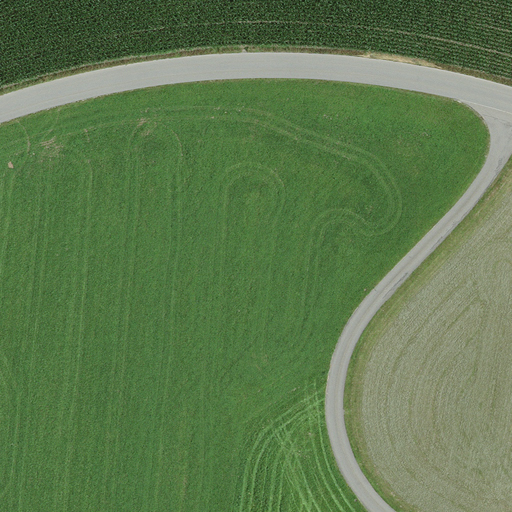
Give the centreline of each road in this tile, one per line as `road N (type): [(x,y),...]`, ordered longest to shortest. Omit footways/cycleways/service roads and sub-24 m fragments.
road 1 (tertiary): [(0,109),(96,83),(225,65),(393,73),(511,100)]
road 2 (track): [(380,511),(354,476),(338,427),(337,381),(356,330),(487,184),(511,128)]
